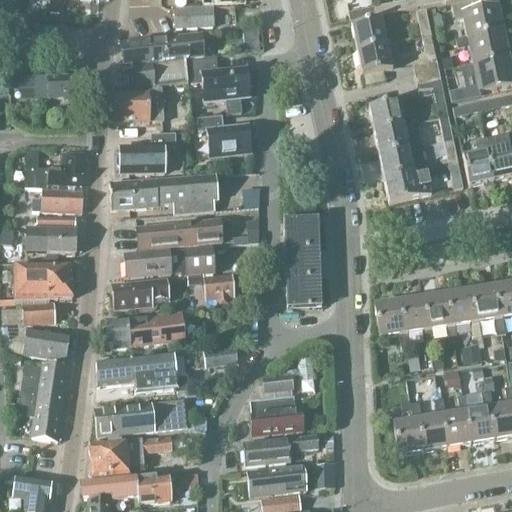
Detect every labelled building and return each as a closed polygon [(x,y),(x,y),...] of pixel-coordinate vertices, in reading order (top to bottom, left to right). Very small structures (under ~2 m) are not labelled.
[(448,0),(424,0),(422,1),(424,10),(450,4),(448,0)] [(422,1),(397,6),(399,15),(424,10),(422,1)] [(454,25),(463,24),(467,41),(503,33),(497,6),(476,11),(474,4),(451,9),(454,25)] [(397,6),(372,11),(374,20),(399,15),(397,6)] [(175,32),(213,31),(212,11),(175,12),(175,32)] [(372,11),(347,16),(349,25),(374,20),(372,11)] [(425,14),(416,16),(421,41),(430,39),(425,14)] [(356,55),(386,49),(381,24),(350,30),(356,55)] [(472,67),(509,60),(503,33),(467,41),(455,44),(457,53),(469,51),(472,67)] [(182,63),(203,61),(200,38),(181,40),(153,43),(156,66),(156,67),(182,63)] [(430,39),(421,41),(426,66),(435,64),(430,39)] [(123,71),(133,70),(156,66),(153,43),(121,47),(123,71)] [(258,47),(238,49),(239,57),(259,55),(258,47)] [(386,49),(356,55),(361,80),(391,74),(386,49)] [(511,75),(509,60),(472,67),(478,95),(511,87),(511,75)] [(217,77),(216,62),(187,65),(190,90),(202,88),(204,106),(248,101),(247,91),(251,90),(250,76),(246,76),(246,73),(217,77)] [(451,62),(442,64),(444,73),(453,71),(451,62)] [(182,63),(156,67),(156,66),(133,70),(135,95),(153,92),(153,90),(185,86),(183,70),(182,63)] [(414,80),(438,75),(435,64),(426,66),(412,69),(414,80)] [(26,81),(26,70),(12,71),(13,92),(35,91),(35,102),(87,100),(86,78),(26,81)] [(417,91),(440,87),(438,75),(414,80),(417,91)] [(419,102),(434,99),(442,97),(440,87),(417,91),(419,102)] [(464,91),(449,95),(451,104),(451,106),(467,102),(464,91)] [(163,125),(160,94),(148,94),(148,98),(127,98),(113,98),(113,128),(150,127),(150,125),(163,125)] [(442,97),(434,99),(438,122),(447,120),(442,97)] [(387,98),(376,100),(377,108),(389,106),(387,98)] [(511,99),(499,102),(502,112),(511,109),(511,99)] [(479,116),(502,112),(499,102),(477,107),(479,116)] [(373,136),(403,130),(398,105),(368,112),(373,136)] [(454,122),(479,116),(477,107),(452,113),(454,122)] [(447,120),(438,122),(443,146),(452,144),(447,120)] [(209,163),(249,159),(247,129),(222,132),(221,121),(196,123),(198,136),(206,135),(209,163)] [(378,160),(420,151),(415,127),(403,130),(373,136),(378,160)] [(150,139),(151,151),(119,152),(119,159),(116,162),(116,169),(119,172),(120,179),(164,178),(163,152),(175,152),(174,138),(150,139)] [(511,181),(511,159),(510,150),(507,138),(484,142),(487,155),(493,185),(511,181)] [(493,185),(487,155),(484,142),(473,145),(475,157),(462,160),(469,190),(493,185)] [(452,144),(443,146),(448,169),(457,167),(452,144)] [(414,177),(425,175),(420,151),(378,160),(383,184),(414,177)] [(25,155),(24,192),(81,195),(82,158),(60,157),(59,175),(37,174),(38,156),(25,155)] [(457,167),(448,169),(453,194),(462,192),(457,167)] [(414,177),(383,184),(388,208),(430,199),(425,175),(414,177)] [(111,216),(127,214),(152,212),(158,209),(217,205),(215,180),(108,188),(111,216)] [(75,222),(75,218),(81,218),(81,197),(41,196),(41,205),(32,205),(32,217),(38,217),(38,221),(37,221),(36,234),(74,235),(75,222)] [(284,253),(314,252),(313,222),(283,223),(284,253)] [(138,254),(222,247),(220,225),(136,232),(138,254)] [(37,269),(57,269),(57,259),(74,259),(75,236),(25,236),(25,259),(48,259),(37,269)] [(212,279),(210,252),(207,252),(125,259),(127,281),(186,276),(186,281),(212,279)] [(285,283),(315,282),(314,252),(284,253),(285,283)] [(57,269),(37,269),(13,270),(14,294),(33,294),(33,304),(71,303),(71,285),(74,281),(74,273),(71,270),(71,268),(57,269)] [(205,304),(233,302),(231,280),(203,282),(205,304)] [(315,282),(285,283),(287,313),(316,312),(315,282)] [(167,284),(112,289),(114,315),(152,311),(152,308),(168,306),(167,284)] [(511,287),(494,291),(499,323),(502,322),(511,320),(511,287)] [(499,323),(494,291),(470,294),(475,326),(493,324),(495,340),(504,338),(502,322),(499,323)] [(475,327),(469,294),(446,298),(451,330),(469,328),(471,344),(481,342),(479,326),(475,327)] [(446,298),(422,302),(427,334),(431,334),(445,331),(448,347),(458,345),(455,330),(451,330),(446,298)] [(427,334),(422,302),(399,306),(403,338),(407,337),(421,335),(424,351),(433,349),(431,334),(427,334)] [(403,338),(399,306),(374,310),(379,342),(398,339),(400,355),(409,353),(407,337),(403,338)] [(23,331),(54,329),(53,308),(22,310),(23,331)] [(108,354),(127,352),(183,346),(181,318),(105,326),(108,354)] [(65,365),(69,340),(27,334),(23,359),(65,365)] [(10,347),(0,346),(0,347),(2,356),(8,357),(10,347)] [(204,372),(236,368),(234,352),(202,355),(204,372)] [(478,352),(462,355),(465,368),(480,366),(478,352)] [(502,354),(491,356),(493,367),(504,365),(502,354)] [(416,356),(407,357),(409,370),(418,369),(416,356)] [(135,398),(173,393),(173,398),(178,397),(188,396),(188,392),(187,382),(176,383),(174,358),(95,367),(97,392),(134,388),(135,398)] [(9,359),(8,369),(20,371),(22,360),(9,359)] [(310,364),(297,365),(298,379),(311,378),(310,364)] [(441,366),(432,367),(434,374),(442,373),(441,366)] [(57,447),(68,371),(41,367),(40,374),(24,372),(17,419),(33,422),(30,443),(57,447)] [(481,373),(472,374),(473,381),(482,379),(481,373)] [(456,377),(441,379),(443,392),(458,390),(456,377)] [(292,380),(272,383),(262,384),(263,397),(293,393),(292,380)] [(194,382),(187,382),(188,392),(195,391),(194,382)] [(491,382),(483,384),(485,396),(490,395),(493,395),(491,382)] [(511,392),(504,394),(507,410),(493,412),(488,413),(493,445),(511,441),(511,410),(511,409),(511,392)] [(481,397),(483,414),(469,416),(465,417),(470,449),(493,445),(488,413),(493,412),(490,395),(485,396),(481,397)] [(411,416),(412,425),(393,428),(398,460),(422,456),(417,424),(421,423),(419,407),(414,407),(413,397),(407,397),(408,403),(399,405),(401,418),(411,416)] [(457,401),(459,417),(445,420),(441,421),(446,453),(470,449),(465,417),(469,416),(467,399),(457,401)] [(295,414),(293,403),(255,407),(256,419),(250,420),(252,442),(302,437),(299,414),(295,414)] [(433,405),(436,421),(421,423),(417,424),(422,456),(446,453),(441,421),(445,420),(442,403),(433,405)] [(97,443),(127,440),(186,435),(183,407),(94,415),(97,443)] [(316,441),(287,444),(243,449),(245,471),(289,466),(288,456),(318,453),(316,441)] [(170,442),(158,444),(160,458),(172,457),(170,443),(170,442)] [(142,470),(140,445),(88,450),(91,483),(129,480),(128,471),(142,470)] [(249,502),(305,496),(303,471),(246,477),(249,502)] [(197,478),(181,479),(181,489),(198,493),(197,478)] [(128,505),(128,511),(138,511),(138,509),(170,506),(167,480),(81,489),(82,504),(111,501),(111,507),(128,505)] [(47,511),(48,506),(51,486),(15,481),(14,487),(12,501),(25,503),(23,511),(47,511)] [(261,511),(300,511),(299,500),(260,505),(261,511)] [(109,511),(110,503),(87,504),(87,511),(109,511)]
